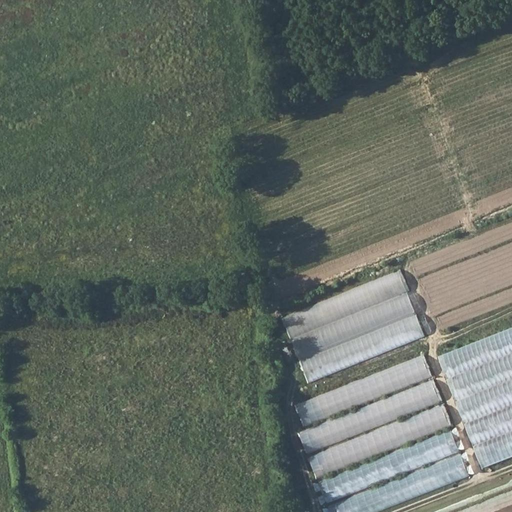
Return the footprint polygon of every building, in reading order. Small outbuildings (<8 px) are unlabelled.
[(405,272),(285,313),(308,379),(428,339),(405,272)] [(511,327),(443,351),(480,465),(511,454),(511,327)] [(426,358),(298,400),(305,422),(433,380),(426,358)] [(308,449),(443,403),(436,383),(301,429),(308,449)] [(318,473),(453,430),(446,409),(311,452),(318,473)] [(321,476),(328,499),(462,454),(455,432),(321,476)] [(465,459),(330,499),(333,511),(369,511),(472,481),(465,459)]
